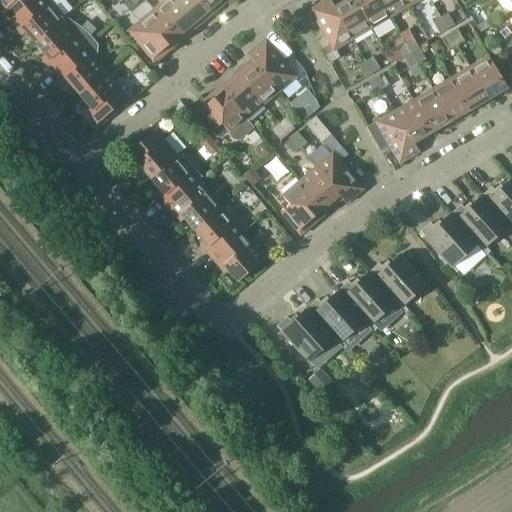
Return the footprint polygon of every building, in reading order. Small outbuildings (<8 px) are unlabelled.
[(10,21),(35,0),(0,0),(0,1),(5,8),(2,11),(10,21)] [(35,44),(62,21),(65,19),(49,0),(35,0),(10,21),(18,31),(22,28),(35,44)] [(197,28),(173,0),(164,0),(153,10),(181,42),(197,28)] [(213,14),(201,0),(173,0),(197,28),(213,14)] [(201,0),(213,14),(229,0),(201,0)] [(326,0),(309,10),(325,37),(317,42),(330,64),(340,58),(335,50),(353,40),(334,8),(329,0),(326,0)] [(347,0),(335,7),(334,8),(353,40),(371,29),(354,0),(347,0)] [(354,0),(371,29),(390,18),(379,0),(354,0)] [(379,0),(390,18),(409,7),(404,0),(379,0)] [(471,0),(464,5),(466,9),(475,4),(472,0),(471,0)] [(136,41),(135,41),(154,64),(181,42),(153,10),(131,28),(131,35),(136,41)] [(440,18),(447,30),(455,25),(448,14),(440,18)] [(440,34),(447,30),(440,18),(433,22),(440,34)] [(54,72),(92,39),(89,36),(81,28),(68,19),(63,22),(62,21),(35,44),(49,59),(45,63),(54,72)] [(450,34),(456,46),(464,41),(457,30),(450,34)] [(449,50),(456,46),(450,34),(442,38),(449,50)] [(413,38),(405,43),(411,54),(420,49),(413,38)] [(66,79),(79,95),(106,72),(93,57),(97,54),(98,46),(92,39),(54,72),(62,82),(66,79)] [(249,55),(280,92),(297,77),(266,41),(249,55)] [(405,43),(396,48),(403,59),(411,54),(405,43)] [(411,54),(417,65),(426,60),(420,49),(411,54)] [(409,70),(417,65),(411,54),(403,59),(409,70)] [(263,106),(280,92),(249,55),(248,56),(252,60),(236,74),(263,106)] [(366,62),(372,73),(380,69),(373,57),(366,62)] [(489,57),(469,68),(488,100),(507,89),(489,57)] [(365,78),(372,73),(366,62),(358,66),(365,78)] [(469,68),(451,79),(470,111),(488,100),(469,68)] [(128,98),(106,72),(79,95),(92,111),(89,114),(97,124),(128,98)] [(375,78),(382,89),(389,85),(382,73),(375,78)] [(247,120),(263,106),(236,74),(220,88),(247,120)] [(374,94),(382,89),(375,78),(368,82),(374,94)] [(451,79),(432,90),(451,122),(470,111),(451,79)] [(254,128),(247,120),(220,88),(193,110),(212,132),(216,137),(223,138),(229,133),(234,140),(241,140),(254,128)] [(432,90),(413,101),(432,133),(451,122),(432,90)] [(413,101),(395,111),(419,153),(419,152),(414,143),(432,133),(413,101)] [(314,112),(309,106),(308,105),(298,113),(305,121),(314,112)] [(419,153),(395,111),(367,128),(379,149),(388,144),(400,164),(419,153)] [(316,118),(307,126),(321,143),(331,136),(316,118)] [(279,124),(288,135),(294,129),(286,119),(279,124)] [(281,140),(288,135),(279,124),(273,130),(281,140)] [(151,179),(178,156),(155,130),(125,156),(134,167),(137,164),(151,179)] [(291,138),(300,149),(306,143),(298,133),(291,138)] [(208,135),(201,141),(206,147),(213,140),(208,135)] [(293,154),(300,149),(291,138),(284,144),(293,154)] [(316,167),(346,204),(364,189),(333,153),(316,167)] [(169,208),(199,182),(178,156),(151,179),(164,195),(160,198),(169,208)] [(346,204),(316,167),(299,181),(326,214),(342,200),(346,204)] [(511,179),(497,193),(492,187),(481,197),(482,197),(508,226),(511,230),(511,179)] [(326,214),(299,181),(282,196),(290,206),(281,213),(300,236),(326,214)] [(194,230),(221,208),(199,182),(169,208),(177,218),(181,215),(194,230)] [(482,197),(466,211),(461,205),(451,215),(452,215),(478,244),(477,244),(487,255),(490,252),(485,247),(508,226),(482,197)] [(212,259),(243,233),(221,208),(194,230),(208,246),(204,249),(212,259)] [(452,215),(451,215),(436,229),(430,223),(420,232),(456,273),(460,270),(455,265),(477,244),(478,244),(452,215)] [(265,259),(243,233),(212,259),(221,269),(224,266),(238,282),(265,259)] [(369,273),(369,274),(370,273),(396,302),(395,303),(405,313),(408,310),(404,305),(427,284),(401,255),(384,270),(379,264),(369,273)] [(365,320),(365,321),(374,331),(378,328),(373,323),(395,303),(396,302),(370,273),(369,274),(354,288),(348,281),(338,291),(339,291),(365,320)] [(334,338),(344,349),(347,346),(342,341),(365,321),(365,320),(339,291),(323,305),(318,299),(307,309),(308,309),(334,338)] [(308,309),(292,323),(287,317),(277,327),(313,367),(316,364),(311,359),(334,338),(308,309)] [(213,348),(212,349),(201,359),(211,371),(224,361),(213,348)] [(321,372),(310,381),(329,402),(339,393),(321,372)]
